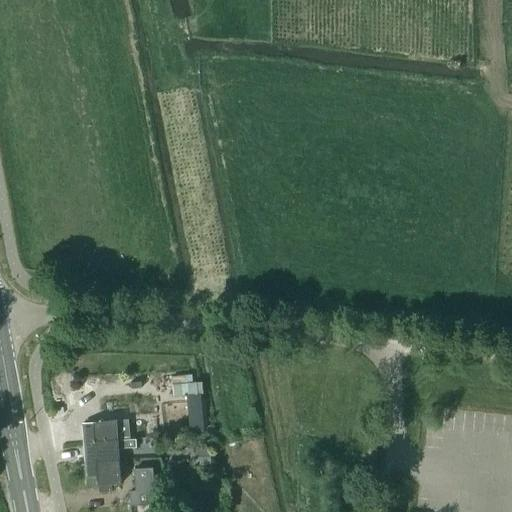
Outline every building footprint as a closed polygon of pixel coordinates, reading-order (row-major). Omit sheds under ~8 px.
[(199,383),(173,384),(173,396),(201,394),(203,394),(202,382),(199,383)] [(202,429),(199,407),(190,408),(192,431),(202,429)] [(117,422),(83,425),(85,444),(131,442),(136,442),(136,440),(131,440),(130,431),(129,421),(117,422)] [(131,442),(85,444),(86,464),(121,463),(120,450),(131,449),(136,449),(136,442),(131,442)] [(195,449),(196,467),(212,467),(212,449),(195,449)] [(121,463),(86,464),(87,487),(102,486),(103,493),(113,492),(113,485),(123,484),(121,463)] [(169,464),(169,480),(184,480),(184,464),(169,464)] [(153,508),(157,508),(154,468),(135,470),(137,491),(131,492),(133,506),(153,504),(153,508)]
